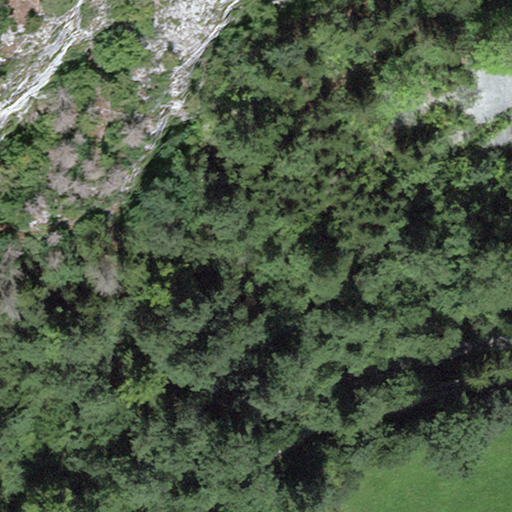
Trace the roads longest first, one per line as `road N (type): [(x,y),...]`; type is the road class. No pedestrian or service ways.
road 1 (track): [(82,511),(317,385),(511,343)]
road 2 (track): [(201,511),(306,429),(511,375)]
